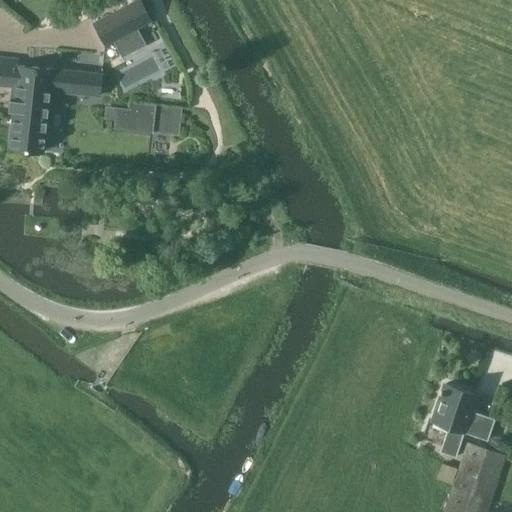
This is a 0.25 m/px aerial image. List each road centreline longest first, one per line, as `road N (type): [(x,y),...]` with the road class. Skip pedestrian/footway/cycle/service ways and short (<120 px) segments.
road 1 (residential): [(296,252),(109,322),(48,311),(0,279)]
road 2 (residential): [(511,319),(346,261)]
